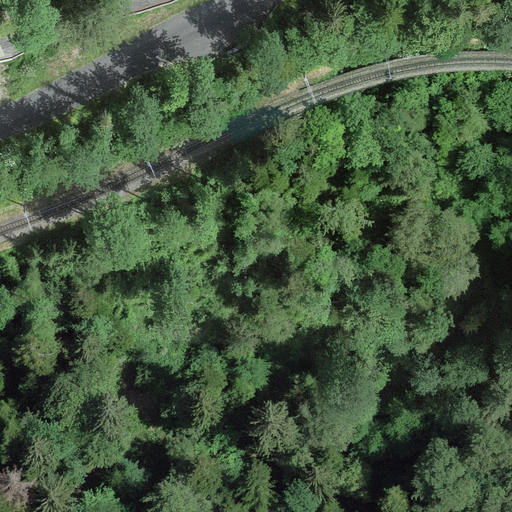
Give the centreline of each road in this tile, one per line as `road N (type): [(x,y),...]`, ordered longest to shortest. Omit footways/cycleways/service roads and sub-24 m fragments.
road 1 (tertiary): [(247,0),(0,125)]
road 2 (unclassified): [(142,0),(0,46)]
